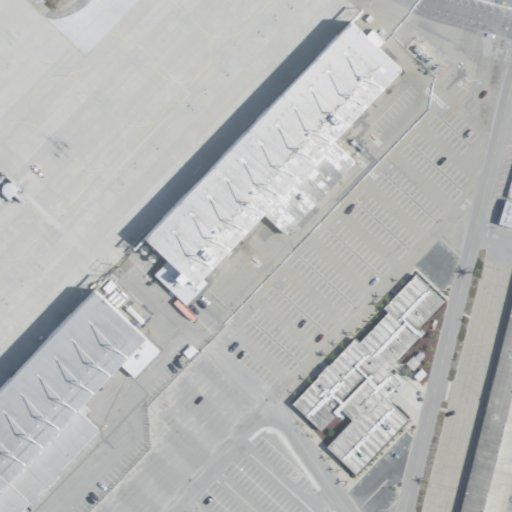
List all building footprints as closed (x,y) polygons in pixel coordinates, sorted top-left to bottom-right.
[(346,26),(394,71),(327,141),(353,165),(282,240),(258,218),(192,287),(142,240),(346,26)] [(355,193),(366,204),(392,177),(381,166),(355,193)] [(511,202),(501,200),(495,225),(511,229),(511,202)] [(460,511),(506,511),(511,484),(511,268),(460,511)] [(288,402),(318,430),(337,409),(348,419),(323,445),(353,473),(405,418),(382,396),(398,380),(385,368),(419,332),(415,327),(441,300),(412,273),(380,305),(385,309),(355,341),(351,336),(288,402)] [(0,511),(0,387),(91,290),(143,338),(76,409),(96,428),(17,511),(0,511)]
